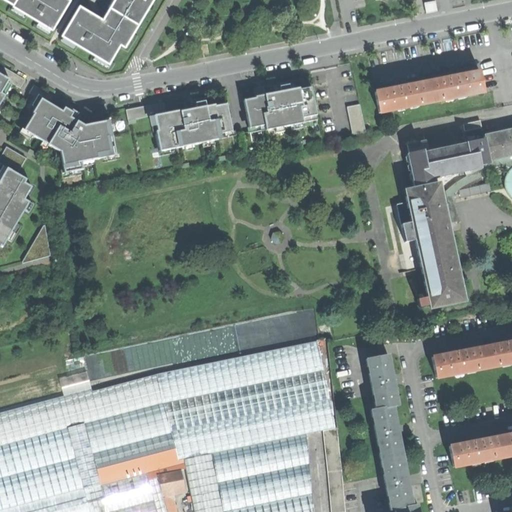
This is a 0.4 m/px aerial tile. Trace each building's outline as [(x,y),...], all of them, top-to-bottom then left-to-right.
[(39,22),(52,29),(69,1),(67,0),(5,0),(12,4),(15,5),(14,7),(27,14),(28,13),(40,20),(39,22)] [(115,0),(103,22),(100,20),(100,18),(94,14),(93,16),(88,13),(80,8),(64,36),(76,44),(78,42),(96,54),(96,55),(109,62),(120,43),(124,45),(136,24),(137,25),(145,11),(144,10),(150,0),(115,0)] [(381,112),(486,92),(482,71),(457,76),(402,87),(377,92),(381,112)] [(0,104),(11,86),(0,79),(0,104)] [(243,97),(250,131),(317,118),(311,84),(243,97)] [(22,130),(60,152),(64,177),(82,173),(81,163),(101,160),(102,163),(116,161),(109,119),(84,123),(70,115),(73,111),(64,106),(62,109),(41,97),(22,130)] [(153,114),(160,149),(233,135),(226,102),(153,114)] [(353,133),(367,130),(361,103),(348,106),(353,133)] [(127,110),(129,122),(146,119),(143,106),(127,110)] [(465,124),(467,130),(482,126),(481,121),(465,124)] [(511,128),(508,129),(509,131),(487,135),(487,137),(465,141),(465,144),(449,147),(449,151),(444,152),(444,148),(429,151),(427,141),(409,144),(411,152),(409,153),(416,188),(408,190),(432,307),(447,304),(464,300),(460,279),(458,269),(447,221),(460,218),(458,209),(456,210),(455,201),(457,201),(455,194),(455,193),(467,184),(482,177),(497,169),(500,168),(504,168),(509,169),(511,170),(511,171),(511,173),(509,176),(509,180),(509,184),(510,189),(511,193),(511,192),(511,128)] [(26,159),(6,148),(0,158),(0,165),(3,166),(17,175),(26,159)] [(0,246),(0,247),(2,248),(6,239),(10,242),(19,227),(14,224),(23,209),(27,211),(32,204),(24,199),(31,187),(23,183),(25,180),(17,175),(3,166),(0,170),(0,246)] [(407,202),(398,203),(399,211),(408,210),(407,202)] [(337,428),(318,341),(156,373),(136,378),(0,413),(0,511),(174,511),(169,492),(184,488),(180,469),(185,468),(194,511),(312,511),(305,434),(323,430),(337,428)] [(437,378),(511,363),(511,341),(464,351),(433,357),(437,378)] [(365,359),(375,409),(391,406),(392,407),(397,406),(392,379),(387,355),(365,359)] [(370,410),(380,461),(402,456),(396,430),(392,407),(391,406),(375,409),(370,410)] [(344,511),(337,428),(323,430),(330,511),(344,511)] [(511,455),(511,433),(467,443),(450,446),(454,467),(511,455)] [(412,507),(412,505),(407,481),(402,456),(380,461),(383,476),(390,511),(395,510),(412,507)]
